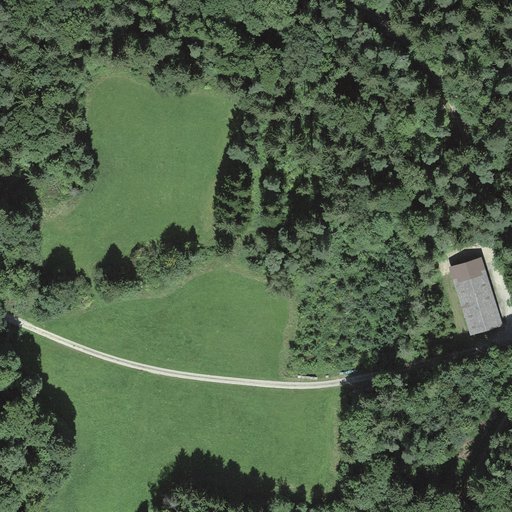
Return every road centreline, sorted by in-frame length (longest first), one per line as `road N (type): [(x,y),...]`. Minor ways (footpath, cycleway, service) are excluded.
road 1 (track): [(0,312),(113,360),(284,387),(511,341)]
road 2 (track): [(339,0),(401,34),(447,91),(511,305)]
